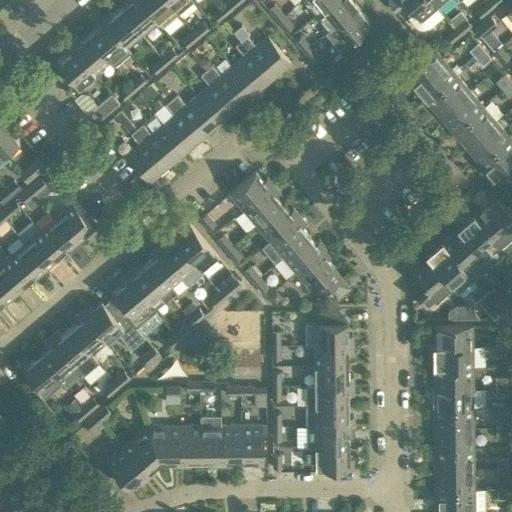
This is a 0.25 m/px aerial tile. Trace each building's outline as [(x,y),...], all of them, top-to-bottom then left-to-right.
[(127,0),(128,1),(120,8),(141,34),(157,21),(139,0),(127,0)] [(139,0),(157,21),(162,27),(178,14),(172,8),(166,0),(139,0)] [(229,0),(223,5),(229,11),(241,0),(229,0)] [(305,0),(317,13),(332,0),(305,0)] [(351,0),(332,0),(317,13),(330,29),(357,6),(351,0)] [(392,0),(388,4),(394,11),(404,2),(413,12),(407,17),(421,33),(443,14),(435,4),(431,0),(392,0)] [(484,0),(486,2),(491,8),(501,0),(484,0)] [(486,2),(476,11),(481,17),(491,8),(486,2)] [(511,2),(501,11),(511,24),(511,2)] [(274,4),(268,9),(277,20),(283,15),(290,9),(284,3),(278,8),(274,4)] [(223,5),(213,14),(218,20),(229,11),(223,5)] [(330,29),(325,33),(339,49),(371,22),(357,6),(330,29)] [(108,11),(100,17),(126,47),(141,34),(120,8),(111,15),(108,11)] [(283,15),(277,20),(286,31),(292,25),(283,15)] [(489,15),(474,28),(481,37),(496,24),(489,15)] [(88,34),(110,60),(115,66),(130,52),(126,47),(100,17),(93,23),(97,27),(88,34)] [(466,19),(455,28),(460,35),(471,26),(466,19)] [(203,22),(192,31),(197,37),(208,28),(203,22)] [(242,25),(233,32),(241,40),(272,78),(290,63),(267,35),(255,46),(247,36),(249,34),(242,25)] [(455,28),(444,38),(450,44),(460,35),(455,28)] [(192,31),(181,40),(187,46),(197,37),(192,31)] [(76,37),(69,43),(94,73),(110,60),(88,34),(80,41),(76,37)] [(301,35),(294,40),(303,51),(310,46),(301,35)] [(243,55),(232,65),(255,93),(272,78),(241,40),(235,45),(243,55)] [(65,53),(56,61),(78,87),(94,73),(69,43),(62,49),(65,53)] [(477,43),(469,50),(475,58),(484,50),(477,43)] [(310,46),(303,51),(312,62),(319,57),(310,46)] [(499,46),(493,52),(503,62),(509,57),(499,46)] [(172,49),(161,58),(166,64),(177,55),(172,49)] [(484,50),(475,58),(482,66),(491,58),(484,50)] [(420,77),(412,84),(425,100),(455,74),(457,73),(453,67),(451,69),(442,58),(440,60),(433,51),(412,69),(420,77)] [(161,58),(150,67),(155,73),(166,64),(161,58)] [(211,65),(206,70),(237,107),(255,93),(232,65),(220,75),(211,65)] [(209,85),(197,94),(220,122),(237,107),(206,70),(200,74),(209,85)] [(503,73),(495,81),(501,89),(510,81),(503,73)] [(455,74),(425,100),(438,115),(468,90),(455,74)] [(141,75),(130,84),(135,90),(146,81),(141,75)] [(511,83),(510,81),(501,89),(508,97),(511,93),(511,83)] [(130,84),(119,93),(124,99),(135,90),(130,84)] [(468,90),(438,115),(452,131),(482,105),(468,90)] [(111,94),(92,110),(100,120),(119,103),(111,94)] [(177,94),(171,99),(203,137),(220,122),(197,94),(185,104),(177,94)] [(174,114),(162,124),(185,151),(203,137),(171,99),(165,104),(174,114)] [(482,105),(452,131),(465,147),(495,121),(482,105)] [(130,133),(136,128),(121,110),(115,115),(130,133)] [(0,117),(0,150),(2,153),(19,140),(0,117)] [(495,121),(465,147),(478,162),(508,137),(495,121)] [(142,124),(136,128),(168,166),(185,151),(162,124),(150,134),(142,124)] [(139,143),(126,154),(150,181),(168,166),(136,128),(130,133),(139,143)] [(511,175),(511,174),(511,141),(508,137),(478,162),(492,179),(505,167),(511,175)] [(37,157),(19,173),(26,182),(45,166),(37,157)] [(255,171),(229,193),(243,209),(273,184),(267,177),(263,180),(255,171)] [(41,178),(30,187),(35,193),(46,184),(41,178)] [(14,180),(5,188),(11,195),(20,187),(14,180)] [(273,184),(243,209),(256,225),(282,203),(275,195),(279,192),(273,184)] [(30,187),(20,196),(29,207),(39,198),(35,193),(30,187)] [(5,188),(0,192),(0,200),(2,203),(11,195),(5,188)] [(511,210),(498,192),(471,215),(504,253),(511,246),(511,210)] [(72,202),(55,216),(77,242),(94,228),(72,202)] [(282,203),(256,225),(269,241),(299,216),(293,208),(289,212),(282,203)] [(10,204),(0,212),(0,214),(4,219),(15,210),(10,204)] [(206,213),(200,218),(209,229),(215,224),(206,213)] [(471,215),(456,228),(488,267),(504,253),(471,215)] [(55,216),(40,230),(62,255),(77,242),(55,216)] [(299,216),(269,241),(282,256),(308,235),(301,226),(305,223),(299,216)] [(183,232),(175,239),(197,265),(213,251),(188,221),(180,228),(183,232)] [(440,241),(466,272),(473,280),(488,267),(456,228),(440,241)] [(40,230),(24,243),(46,269),(62,255),(40,230)] [(223,234),(217,239),(226,250),(232,245),(223,234)] [(308,235),(282,256),(295,272),(325,247),(319,239),(315,243),(308,235)] [(163,241),(156,248),(181,278),(197,265),(175,239),(167,246),(163,241)] [(440,241),(425,254),(451,285),(466,272),(440,241)] [(24,243),(8,256),(30,282),(46,269),(24,243)] [(232,245),(226,250),(235,260),(241,255),(232,245)] [(325,247),(295,272),(309,288),(314,284),(322,294),(328,289),(336,298),(349,288),(333,268),(335,267),(327,258),(331,254),(325,247)] [(152,258),(144,265),(171,298),(177,292),(172,285),(181,278),(156,248),(148,254),(152,258)] [(417,280),(407,288),(424,308),(451,285),(425,254),(408,269),(417,280)] [(8,256),(0,263),(0,277),(15,295),(30,282),(8,256)] [(132,268),(125,274),(149,303),(159,296),(165,303),(171,298),(144,265),(135,272),(132,268)] [(250,265),(244,270),(253,281),(259,276),(250,265)] [(121,284),(112,292),(128,311),(125,314),(135,326),(155,310),(149,303),(125,274),(117,280),(121,284)] [(259,276),(253,281),(262,292),(268,286),(259,276)] [(0,277),(0,307),(15,295),(0,277)] [(236,278),(219,291),(224,298),(241,284),(236,278)] [(492,287),(484,293),(492,302),(500,295),(492,287)] [(219,291),(208,300),(214,307),(224,298),(219,291)] [(484,293),(477,300),(484,309),(492,302),(484,293)] [(89,304),(81,311),(107,341),(117,332),(131,349),(145,337),(135,326),(125,314),(117,320),(101,301),(92,308),(89,304)] [(193,301),(182,310),(193,324),(204,315),(193,301)] [(478,319),(468,307),(455,307),(449,312),(448,319),(478,319)] [(77,321),(69,328),(91,354),(107,341),(81,311),(74,317),(77,321)] [(347,322),(305,323),(305,344),(313,344),(353,344),(353,334),(347,334),(347,322)] [(185,325),(175,334),(180,340),(190,331),(185,325)] [(471,325),(432,326),(432,347),(472,346),(471,325)] [(57,331),(50,337),(75,367),(91,354),(69,328),(61,335),(57,331)] [(279,331),(271,331),(271,345),(279,345),(279,331)] [(175,334),(164,343),(169,349),(180,340),(175,334)] [(506,335),(494,336),(494,346),(506,345),(506,335)] [(46,347),(38,354),(60,380),(75,367),(50,337),(43,343),(46,347)] [(353,344),(313,344),(314,365),(347,364),(347,354),(353,353),(353,344)] [(279,345),(271,345),(272,359),(280,359),(279,345)] [(506,345),(494,346),(494,356),(506,356),(506,345)] [(472,346),(432,347),(432,367),(472,366),(472,346)] [(153,347),(142,356),(147,362),(158,353),(153,347)] [(26,357),(18,364),(43,394),(60,380),(38,354),(30,361),(26,357)] [(347,364),(314,365),(314,385),(353,385),(353,375),(348,375),(347,364)] [(472,366),(432,367),(432,387),(472,387),(472,366)] [(124,371),(114,380),(119,387),(129,378),(124,371)] [(280,372),(272,372),(272,386),(280,385),(280,372)] [(108,374),(98,383),(108,396),(119,387),(114,380),(108,374)] [(506,376),(495,376),(495,386),(506,386),(506,376)] [(199,381),(185,381),(186,389),(200,389),(199,381)] [(213,381),(199,381),(200,389),(214,389),(213,381)] [(280,385),(272,386),(272,399),(280,400),(280,385)] [(353,385),(314,385),(306,385),(306,405),(348,405),(348,394),(353,394),(353,385)] [(240,386),(226,386),(227,394),(241,394),(240,386)] [(254,386),(240,386),(241,394),(255,394),(254,386)] [(255,406),(266,406),(266,386),(254,386),(255,394),(255,406)] [(506,386),(495,386),(495,397),(506,397),(506,386)] [(180,387),(166,387),(166,395),(180,395),(180,387)] [(472,387),(432,387),(433,408),(473,407),(472,387)] [(166,395),(166,403),(180,403),(180,395),(166,395)] [(93,398),(82,407),(88,413),(98,404),(93,398)] [(348,405),(306,405),(306,426),(354,425),(354,416),(348,416),(348,405)] [(105,406),(94,415),(100,421),(110,412),(105,406)] [(82,407),(72,416),(77,422),(88,413),(82,407)] [(473,407),(433,408),(433,428),(473,428),(473,407)] [(280,412),(272,412),(272,426),(280,426),(280,412)] [(94,415),(84,424),(89,430),(100,421),(94,415)] [(507,417),(495,417),(495,427),(507,427),(507,417)] [(221,424),(200,425),(200,461),(211,460),(211,466),(221,466),(221,424)] [(241,424),(221,424),(221,466),(231,466),(230,460),(241,460),(241,424)] [(262,424),(241,424),(241,460),(252,460),(252,465),(263,465),(262,424)] [(147,425),(121,447),(148,478),(155,472),(152,468),(160,461),(147,425)] [(180,425),(147,425),(160,461),(170,461),(171,466),(180,466),(180,425)] [(200,425),(180,425),(180,466),(190,466),(190,461),(200,461),(200,425)] [(354,425),(306,426),(306,446),(314,446),(348,446),(348,435),(354,435),(354,425)] [(280,426),(272,426),(273,440),(281,440),(280,426)] [(507,427),(495,427),(495,438),(507,437),(507,427)] [(473,428),(433,428),(433,448),(473,448),(473,428)] [(348,446),(314,446),(315,468),(354,467),(354,457),(349,457),(348,446)] [(121,447),(105,460),(128,488),(137,480),(141,484),(148,478),(121,447)] [(473,448),(433,448),(434,469),(473,468),(473,448)] [(281,453),(273,454),(273,468),(281,467),(281,453)] [(507,458),(496,458),(496,468),(507,468),(507,458)] [(473,468),(434,469),(434,489),(474,489),(473,468)] [(507,468),(496,468),(496,478),(507,478),(507,468)] [(507,488),(496,488),(496,499),(508,498),(507,488)] [(484,489),(474,489),(434,489),(434,511),(474,510),(474,509),(484,509),(484,489)]
